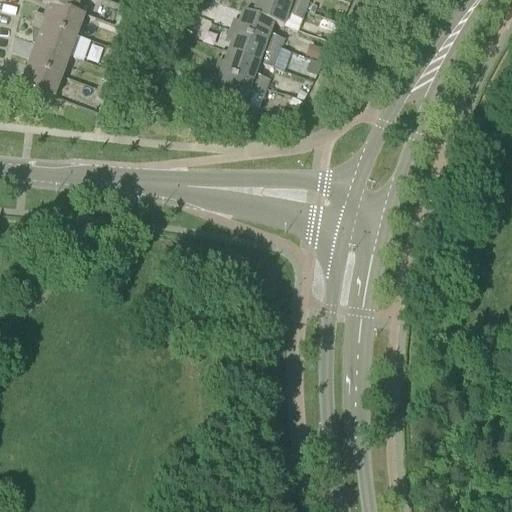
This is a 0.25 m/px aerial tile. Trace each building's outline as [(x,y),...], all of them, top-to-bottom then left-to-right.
[(51,7),(52,6),(76,15),(81,0),(43,0),(42,4),(51,7)] [(257,7),(253,16),(253,17),(275,25),(284,29),(288,17),(302,22),(305,13),(270,0),(252,0),(251,5),(257,7)] [(270,0),(305,13),(309,4),(298,0),(270,0)] [(35,15),(32,22),(77,39),(85,18),(76,15),(52,6),(51,7),(47,19),(35,15)] [(234,21),(230,32),(281,50),(284,41),(271,36),(275,25),(253,17),(253,16),(244,13),(240,23),(234,21)] [(116,28),(124,31),(127,22),(119,19),(116,28)] [(320,19),(318,27),(336,34),(339,26),(320,19)] [(37,47),(70,59),(77,39),(32,22),(29,29),(41,34),(37,47)] [(232,45),(229,54),(260,66),(264,54),(278,59),(281,50),(230,32),(226,42),(232,45)] [(324,52),(309,46),(305,58),(320,64),(324,52)] [(62,80),(70,59),(37,47),(29,68),(62,80)] [(269,82),(256,77),(260,66),(229,54),(225,64),(219,61),(215,72),(266,91),(269,82)] [(316,78),(322,66),(310,62),(306,75),(316,78)] [(62,80),(29,68),(22,88),(55,100),(62,80)] [(249,95),(263,100),(266,91),(215,72),(211,83),(218,85),(214,96),(245,107),(249,95)] [(99,93),(107,96),(110,86),(102,83),(99,93)] [(107,96),(99,93),(95,102),(103,105),(107,96)] [(307,96),(300,93),(297,100),(303,103),(307,96)]
